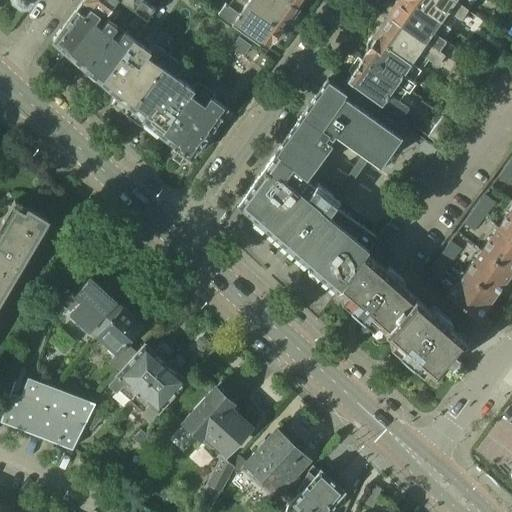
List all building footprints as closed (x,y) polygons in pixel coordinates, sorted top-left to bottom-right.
[(83,0),(91,6),(99,12),(100,13),(108,12),(116,0),(83,0)] [(124,0),(148,17),(155,8),(144,0),(124,0)] [(282,27),(280,26),(247,0),(246,0),(231,0),(229,3),(226,1),(219,12),(266,45),(271,38),(272,39),(277,37),(281,31),(282,27)] [(246,0),(247,0),(280,26),(282,27),(282,25),(281,24),(285,18),(293,15),(298,8),(294,5),(287,0),(246,0)] [(397,0),(397,1),(397,9),(392,16),(452,60),(460,50),(443,38),(450,28),(411,0),(397,0)] [(411,0),(450,28),(458,16),(461,18),(468,9),(456,0),(411,0)] [(456,0),(468,9),(474,0),(456,0)] [(54,40),(69,53),(93,20),(94,21),(100,13),(99,12),(91,6),(85,14),(77,8),(54,40)] [(511,35),(511,14),(502,29),(511,35)] [(379,26),(373,34),(377,37),(420,69),(428,58),(449,72),(455,62),(452,60),(392,16),(387,22),(379,26)] [(93,20),(69,53),(85,67),(110,33),(110,32),(116,24),(107,18),(102,26),(94,21),(93,20)] [(85,67),(102,81),(135,37),(125,30),(116,24),(110,32),(110,33),(85,67)] [(420,69),(377,37),(373,34),(367,42),(368,50),(363,57),(396,81),(406,89),(408,91),(416,81),(413,79),(420,69)] [(231,47),(243,56),(251,45),(239,36),(231,47)] [(112,101),(114,103),(115,105),(116,106),(118,108),(119,109),(121,110),(123,111),(125,111),(127,113),(171,52),(156,42),(151,49),(135,37),(102,81),(117,94),(112,101)] [(127,113),(128,114),(128,115),(129,117),(131,118),(132,120),(134,121),(135,122),(137,122),(139,123),(141,124),(145,119),(160,132),(190,92),(189,91),(193,85),(182,77),(185,72),(181,69),(186,63),(171,52),(127,113)] [(353,71),(348,78),(395,111),(402,101),(398,99),(406,89),(396,81),(363,57),(362,56),(356,59),(351,65),(352,70),(353,71)] [(195,71),(202,76),(208,67),(202,62),(195,71)] [(215,126),(214,125),(221,116),(222,117),(223,115),(222,114),(227,107),(211,95),(213,91),(197,80),(193,85),(189,91),(190,92),(160,132),(159,133),(175,144),(174,145),(175,146),(171,151),(171,155),(181,162),(186,162),(189,157),(191,158),(203,141),(204,141),(215,126)] [(328,141),(374,172),(397,141),(321,87),(237,204),(254,218),(253,219),(253,225),(260,231),(266,231),(267,230),(302,182),(301,181),(326,148),(324,147),(328,141)] [(429,114),(430,119),(434,122),(440,115),(432,109),(429,114)] [(455,126),(444,118),(431,137),(441,145),(455,126)] [(420,150),(431,157),(437,149),(426,141),(420,150)] [(511,177),(511,162),(509,161),(500,174),(509,181),(511,177)] [(287,247),(314,211),(324,198),(313,188),(311,190),(302,182),(267,230),(287,247)] [(485,194),(476,207),(485,215),(495,202),(485,194)] [(337,208),(324,198),(314,211),(287,247),(310,265),(340,221),(332,214),(337,208)] [(14,199),(0,222),(0,297),(46,219),(14,199)] [(511,205),(498,224),(511,234),(511,205)] [(485,215),(476,207),(466,221),(476,228),(485,215)] [(322,277),(336,289),(365,253),(371,246),(340,221),(310,265),(308,268),(309,274),(314,279),(321,279),(322,277)] [(511,234),(498,224),(481,247),(511,269),(511,234)] [(450,240),(441,253),(451,260),(460,248),(450,240)] [(511,269),(481,247),(464,270),(495,293),(497,291),(498,292),(505,284),(503,282),(511,269)] [(466,340),(365,253),(336,289),(343,296),(339,300),(372,329),(376,324),(393,338),(389,343),(422,371),(426,367),(436,375),(448,360),(451,363),(459,354),(456,351),(466,340)] [(451,260),(441,253),(431,267),(441,274),(451,260)] [(478,317),(480,314),(481,315),(488,306),(486,305),(495,293),(464,270),(447,294),(478,317)] [(96,334),(122,306),(90,277),(74,294),(67,288),(57,299),(96,334)] [(143,325),(122,306),(96,334),(116,353),(127,342),(143,325)] [(119,370),(108,382),(116,389),(118,387),(130,399),(165,360),(164,359),(166,357),(166,356),(166,355),(166,354),(165,353),(165,352),(164,351),(164,350),(163,349),(162,349),(161,348),(160,348),(159,348),(158,347),(157,348),(156,348),(155,348),(153,350),(144,342),(136,350),(127,342),(116,353),(109,361),(119,370)] [(165,360),(130,399),(143,410),(141,412),(149,419),(163,404),(186,379),(177,371),(178,370),(178,369),(179,367),(178,366),(178,364),(177,363),(176,362),(175,361),(174,360),(172,360),(171,360),(169,360),(168,360),(166,362),(165,360)] [(84,420),(90,409),(95,400),(53,382),(28,371),(19,392),(11,389),(2,417),(71,447),(84,420)] [(232,402),(232,401),(236,395),(236,390),(227,381),(220,382),(216,386),(215,385),(209,392),(203,387),(184,408),(189,413),(178,425),(195,440),(200,435),(211,446),(215,442),(222,448),(218,452),(221,455),(207,482),(222,489),(232,469),(234,465),(223,455),(250,425),(229,406),(232,402)] [(99,417),(90,409),(84,420),(91,426),(99,417)] [(144,447),(148,435),(142,429),(134,438),(144,447)] [(237,473),(241,468),(267,491),(277,490),(306,457),(300,452),(301,451),(282,434),(276,429),(269,436),(269,435),(246,460),(238,453),(234,465),(232,469),(237,473)] [(328,511),(327,511),(332,506),(337,506),(342,503),(345,498),(343,493),(344,492),(342,491),(344,489),(329,475),(331,474),(323,467),(322,469),(321,468),(319,469),(312,463),(310,466),(298,488),(300,490),(291,500),(285,511),(328,511)]
